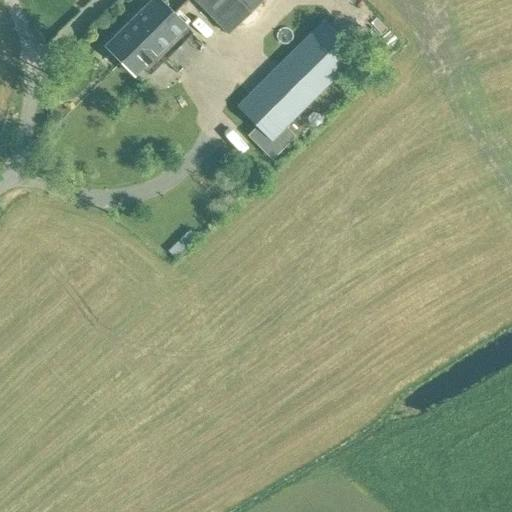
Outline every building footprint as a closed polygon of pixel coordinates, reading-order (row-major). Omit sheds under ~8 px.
[(119,61),(169,11),(158,0),(149,0),(104,45),(119,61)] [(192,0),(225,34),(259,0),(192,0)] [(169,11),(119,61),(133,76),(141,68),(148,75),(191,33),(169,11)] [(265,146),(357,55),(322,20),(231,110),(265,146)] [(174,258),(196,236),(189,229),(167,251),(174,258)]
